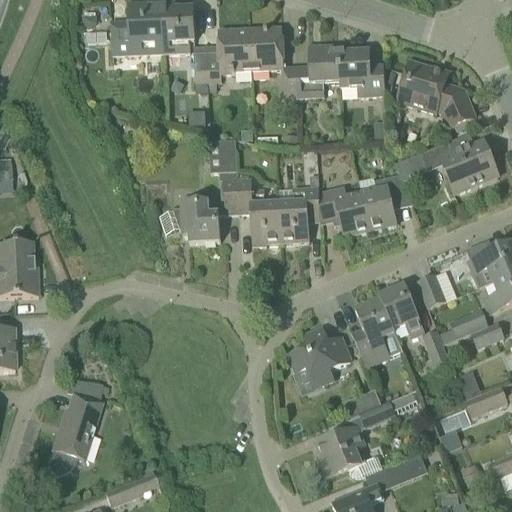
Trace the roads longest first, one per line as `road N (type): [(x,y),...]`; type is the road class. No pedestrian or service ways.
road 1 (residential): [(228,309),(109,289),(84,300),(61,331),(41,391),(27,399),(6,469),(6,511)]
road 2 (residential): [(290,309),(511,216)]
road 3 (residential): [(478,37),(425,35),(318,0)]
road 4 (residential): [(290,511),(261,440),(258,364)]
